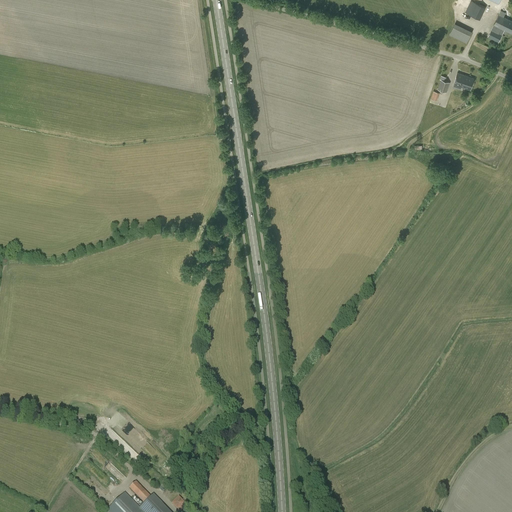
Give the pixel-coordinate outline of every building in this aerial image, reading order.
[(485,8),(471,1),(469,5),(483,12),(485,8)] [(499,14),(499,15),(488,37),(498,42),(504,30),(511,33),(511,20),(504,17),(506,13),(501,10),(499,14)] [(469,43),(474,31),(457,23),(451,35),(469,43)] [(470,90),(474,78),(457,73),(452,87),(460,90),(461,87),(470,90)] [(447,93),(450,83),(441,80),(438,89),(447,93)] [(436,100),(439,93),(433,91),(431,98),(436,100)] [(144,511),(140,508),(125,492),(106,511),(107,511),(144,511)] [(144,504),(148,508),(144,511),(169,511),(153,495),(144,504)] [(179,511),(186,504),(179,497),(173,504),(179,511)]
